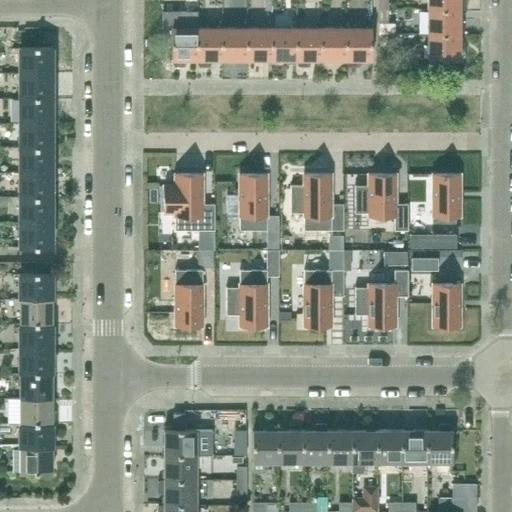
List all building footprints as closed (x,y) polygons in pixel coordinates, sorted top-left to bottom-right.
[(377,0),(378,10),(387,10),(387,0),(377,0)] [(462,9),(466,7),(465,0),(427,0),(427,10),(460,10),(460,9),(462,9)] [(387,23),(387,10),(378,10),(378,23),(387,23)] [(462,34),(466,32),(466,22),(462,20),(460,20),(460,10),(427,10),(427,34),(460,34),(462,34)] [(197,60),(197,28),(172,28),(172,60),(172,62),(174,66),(184,66),(186,62),(186,60),(197,60)] [(222,60),(222,28),(197,28),(197,60),(198,60),(198,62),(200,66),(210,66),(212,62),(212,60),(222,60)] [(247,60),(247,28),(222,28),(222,60),(223,60),(223,62),(225,66),(235,66),(237,62),(237,60),(247,60)] [(272,60),(272,28),(247,28),(247,60),(248,60),(248,62),(249,66),(260,66),(261,62),(261,60),(272,60)] [(297,60),(297,28),(272,28),(272,60),(297,60)] [(311,62),(311,60),(321,60),(321,28),(297,28),(297,60),(297,62),(299,66),(309,66),(311,62)] [(346,60),(346,28),(321,28),(321,60),(346,60)] [(361,63),(361,60),(371,60),(372,28),(346,28),(346,60),(347,60),(347,63),(349,66),(359,66),(361,63)] [(387,60),(387,34),(378,34),(378,60),(387,60)] [(462,59),(466,58),(466,47),(462,46),(460,46),(460,34),(427,34),(428,60),(460,60),(462,59)] [(52,74),(52,48),(20,48),(20,74),(52,74)] [(52,99),(52,74),(20,74),(20,99),(52,99)] [(52,123),(52,99),(20,99),(20,123),(52,123)] [(52,148),(52,123),(20,123),(20,148),(52,148)] [(52,173),(52,148),(20,148),(20,173),(52,173)] [(52,198),(52,173),(20,173),(20,198),(52,198)] [(433,219),(460,219),(461,173),(433,173),(433,219)] [(175,185),(164,185),(164,213),(175,213),(175,230),(214,230),(214,204),(202,204),(202,174),(175,174),(175,185)] [(267,174),(239,174),(239,230),(267,230),(267,174)] [(304,185),(290,186),(290,213),(303,213),(303,230),(343,230),(343,204),(331,204),(331,174),(304,174),(304,185)] [(368,186),(355,186),(355,213),(368,213),(368,216),(394,216),(394,230),(407,230),(407,203),(395,203),(395,174),(368,174),(368,186)] [(52,222),(52,198),(20,198),(20,222),(52,222)] [(52,248),(52,222),(20,222),(20,248),(52,248)] [(456,234),(426,234),(426,248),(456,248),(456,234)] [(278,250),(266,250),(266,270),(266,276),(279,276),(278,250)] [(407,251),(384,251),(384,264),(407,264),(407,251)] [(437,258),(411,258),(411,270),(437,270),(437,258)] [(202,270),(175,270),(175,326),(202,326),(202,270)] [(239,287),(226,287),(226,315),(239,315),(239,326),(266,326),(266,276),(266,270),(239,270),(239,287)] [(343,270),(303,270),(304,326),(331,326),(331,296),(343,296),(343,270)] [(368,287),(355,287),(355,315),(368,315),(368,326),(395,326),(395,296),(407,296),(407,270),(395,270),(395,284),(368,284),(368,287)] [(20,299),(52,299),(52,274),(20,274),(20,299)] [(463,282),(435,282),(435,327),(463,326),(463,282)] [(20,324),(52,324),(52,299),(20,299),(20,324)] [(20,349),(52,349),(52,324),(20,324),(20,349)] [(20,374),(52,374),(52,349),(20,349),(20,374)] [(20,399),(52,399),(52,374),(20,374),(20,399)] [(52,423),(52,401),(52,399),(20,399),(20,423),(52,423)] [(20,448),(52,448),(52,423),(20,423),(20,448)] [(302,430),(302,428),(300,425),(290,425),(288,428),(288,430),(278,430),(278,463),(302,463),(302,430)] [(327,430),(327,428),(325,425),(315,425),(313,428),(313,430),(302,430),(302,463),(327,463),(327,430)] [(351,430),(351,428),(350,425),(339,425),(338,428),(338,430),(327,430),(327,463),(352,463),(352,430),(351,430)] [(451,430),(451,428),(450,425),(439,425),(438,428),(438,430),(426,430),(427,462),(452,462),(452,430),(451,430)] [(196,456),(196,430),(164,430),(164,431),(162,431),(158,433),(158,443),(162,445),(164,445),(164,456),(196,456)] [(246,444),(246,430),(237,430),(237,444),(246,444)] [(252,463),(278,463),(278,430),(252,430),(252,463)] [(352,463),(377,463),(377,430),(352,430),(352,463)] [(377,463),(402,462),(402,430),(377,430),(377,463)] [(402,462),(427,462),(426,430),(402,430),(402,462)] [(20,474),(52,474),(52,448),(20,448),(20,474)] [(196,480),(196,456),(164,456),(162,456),(158,458),(158,468),(162,470),(164,470),(164,480),(196,480)] [(237,480),(246,480),(246,467),(237,467),(237,480)] [(196,505),(196,480),(164,480),(164,481),(162,481),(158,483),(158,493),(162,495),(164,495),(164,505),(196,505)] [(246,506),(246,505),(246,480),(237,480),(237,506),(246,506)] [(464,497),(452,497),(452,503),(452,511),(476,511),(476,484),(464,484),(464,497)] [(352,502),(352,511),(376,511),(377,488),(364,488),(364,498),(361,501),(352,502)] [(338,511),(352,511),(352,502),(339,503),(338,511)] [(252,511),(270,511),(271,503),(252,503),(252,511)] [(288,511),(302,511),(302,503),(289,503),(288,511)] [(302,503),(302,511),(315,511),(316,503),(302,503)] [(388,511),(401,511),(402,503),(388,503),(388,511)] [(402,503),(401,511),(415,511),(415,503),(402,503)] [(438,511),(451,511),(452,511),(452,503),(438,503),(438,511)]
